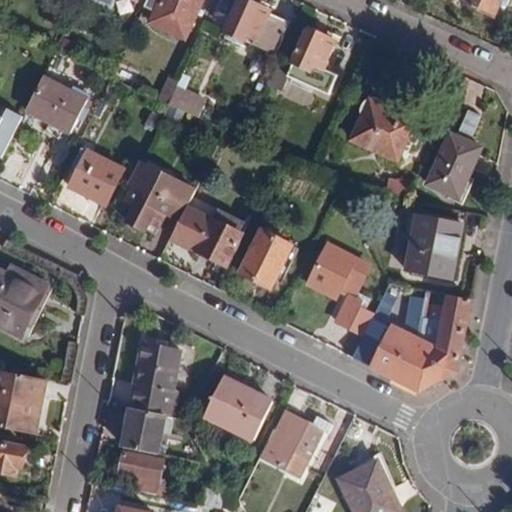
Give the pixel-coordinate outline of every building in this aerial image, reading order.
[(2,0),(0,5),(0,16),(2,17),(8,2),(3,0),(2,0)] [(205,0),(147,0),(144,8),(154,12),(149,23),(187,40),(205,0)] [(270,52),(277,37),(284,23),(268,16),(269,10),(246,0),(242,0),(227,32),(270,52)] [(501,4),(502,0),(465,0),(463,4),(494,17),(501,4)] [(284,23),(277,37),(280,38),(287,25),(284,23)] [(269,79),(266,84),(281,90),(288,75),(329,94),(338,74),(325,68),(336,41),(311,30),(294,66),(278,58),(276,63),(269,79)] [(254,72),(269,79),(276,63),(262,56),(254,72)] [(66,62),(59,58),(55,68),(62,71),(66,62)] [(89,78),(92,73),(83,68),(80,74),(89,78)] [(43,77),(26,111),(71,134),(87,100),(43,77)] [(167,105),(197,119),(205,102),(176,88),(167,105)] [(408,137),(415,122),(372,102),(353,140),(397,161),(408,137)] [(470,137),(482,113),(471,108),(460,133),(470,137)] [(425,126),(415,122),(408,137),(418,141),(425,126)] [(482,147),(452,133),(428,185),(459,199),(482,147)] [(25,148),(16,176),(36,183),(45,154),(25,148)] [(106,205),(124,169),(89,151),(71,187),(106,205)] [(180,221),(187,206),(195,190),(138,163),(129,184),(135,187),(128,202),(137,206),(129,221),(146,229),(150,222),(153,215),(163,220),(167,214),(180,221)] [(414,193),(418,183),(402,176),(397,185),(414,193)] [(239,232),(244,223),(219,211),(214,220),(187,206),(180,221),(172,238),(226,265),(242,234),(239,232)] [(160,227),(163,220),(153,215),(150,222),(160,227)] [(453,278),(463,226),(419,218),(409,269),(453,278)] [(272,288),(294,247),(263,232),(243,273),(272,288)] [(338,298),(345,283),(351,271),(366,278),(372,265),(329,245),(310,284),(338,298)] [(11,264),(6,273),(45,293),(49,284),(11,264)] [(45,293),(6,273),(0,270),(0,325),(22,337),(45,293)] [(351,271),(345,283),(360,291),(366,278),(351,271)] [(391,285),(387,292),(399,298),(402,292),(391,285)] [(424,319),(435,321),(439,294),(428,292),(427,299),(424,319)] [(368,330),(354,357),(423,391),(459,374),(472,300),(449,296),(444,322),(435,321),(424,319),(427,299),(410,297),(403,333),(392,327),(390,328),(373,320),(368,330)] [(353,322),(368,330),(373,320),(380,306),(365,299),(353,322)] [(140,389),(136,410),(162,416),(166,394),(170,395),(178,349),(144,343),(137,388),(140,389)] [(0,370),(0,427),(36,435),(47,380),(0,370)] [(274,402),(225,378),(206,417),(255,441),(274,402)] [(130,409),(124,447),(159,454),(166,416),(162,416),(136,410),(130,409)] [(273,431),(260,457),(277,467),(277,468),(300,479),(325,431),(313,425),(287,412),(276,433),(273,431)] [(313,425),(325,431),(329,433),(334,425),(317,417),(313,425)] [(0,474),(19,478),(25,449),(0,443),(0,474)] [(160,486),(164,463),(125,454),(121,473),(137,477),(135,489),(174,497),(176,490),(160,486)] [(401,511),(379,463),(340,481),(355,511),(401,511)] [(206,488),(202,505),(233,511),(237,494),(206,488)]
